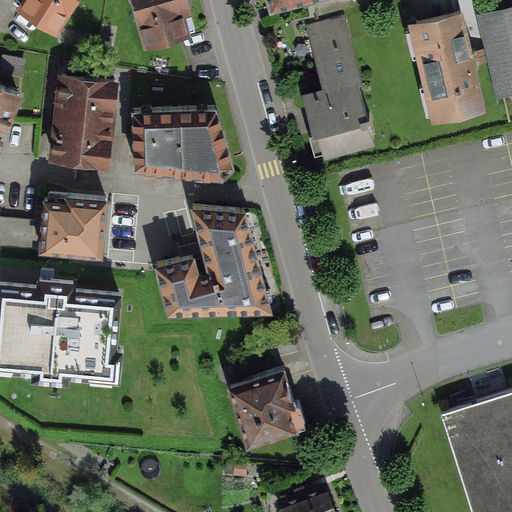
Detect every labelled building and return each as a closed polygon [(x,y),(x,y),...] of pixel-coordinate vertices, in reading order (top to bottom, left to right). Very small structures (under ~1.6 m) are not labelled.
[(70,0),(15,0),(55,25),(70,0)] [(186,0),(136,0),(148,40),(194,27),(186,0)] [(511,85),(511,1),(476,10),(495,90),(511,85)] [(463,3),(410,14),(431,111),(484,99),(463,3)] [(369,135),(344,23),(306,31),(320,95),(304,98),(315,147),(369,135)] [(58,74),(53,113),(111,120),(116,81),(58,74)] [(0,132),(17,92),(0,85),(0,132)] [(214,106),(134,108),(135,163),(222,174),(232,163),(214,106)] [(53,113),(49,153),(107,160),(111,120),(53,113)] [(108,198),(48,191),(41,247),(101,254),(108,198)] [(244,209),(193,204),(211,269),(199,272),(194,253),(157,263),(169,307),(270,306),(244,209)] [(0,242),(32,245),(34,219),(0,216),(0,242)] [(39,286),(0,282),(0,350),(18,353),(17,359),(85,365),(86,359),(114,361),(120,294),(73,289),(74,281),(40,278),(39,286)] [(295,402),(283,366),(230,383),(249,441),(307,422),(300,400),(295,402)] [(511,511),(511,391),(443,412),(474,511),(511,511)] [(332,511),(322,486),(275,504),(278,511),(332,511)]
